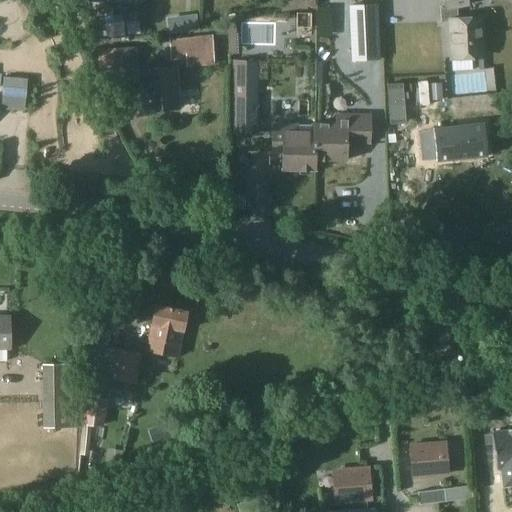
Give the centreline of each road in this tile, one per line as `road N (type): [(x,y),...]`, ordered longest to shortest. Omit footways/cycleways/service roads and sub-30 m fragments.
road 1 (track): [(2,511),(404,373),(448,328),(457,290)]
road 2 (unclassified): [(511,306),(266,243),(0,199)]
road 3 (unknown): [(251,240),(246,40)]
